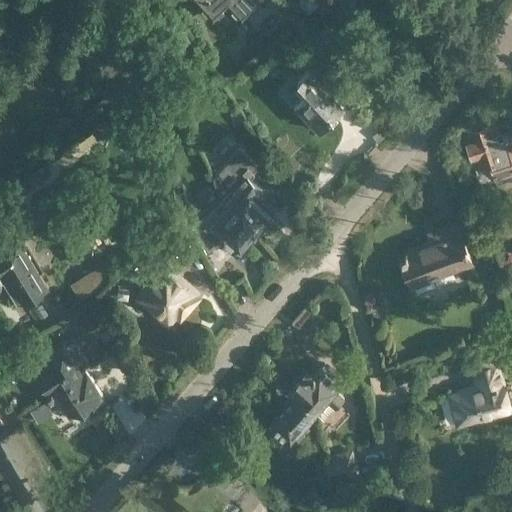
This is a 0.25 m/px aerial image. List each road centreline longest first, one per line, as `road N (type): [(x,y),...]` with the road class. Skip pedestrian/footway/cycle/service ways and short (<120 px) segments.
road 1 (residential): [(95,511),(329,242)]
road 2 (residential): [(415,511),(344,263),(329,242)]
road 3 (residential): [(329,242),(499,51)]
